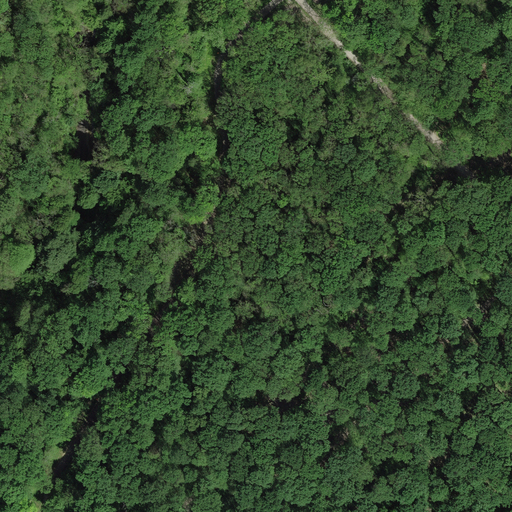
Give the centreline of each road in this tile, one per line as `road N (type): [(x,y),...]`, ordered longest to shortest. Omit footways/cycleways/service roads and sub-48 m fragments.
road 1 (track): [(46,511),(56,474),(196,261),(225,166),(220,65),(243,30),(278,0)]
road 2 (unclassified): [(0,283),(83,157),(82,0)]
road 3 (track): [(301,0),(511,216)]
